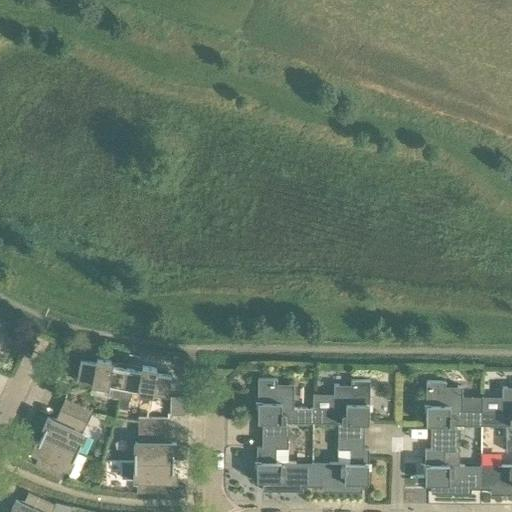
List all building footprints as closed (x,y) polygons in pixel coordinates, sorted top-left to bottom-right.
[(110,366),(111,361),(97,359),(96,363),(80,360),(77,380),(112,386),(110,397),(120,398),(126,369),(110,366)] [(130,400),(132,390),(168,396),(171,377),(156,374),(156,369),(142,367),(142,371),(126,369),(120,398),(130,400)] [(258,379),(257,417),(257,422),(263,422),(262,435),(288,436),(288,423),(313,424),(313,409),(293,409),(294,384),(277,384),(277,379),(258,379)] [(369,424),(369,418),(370,381),(351,380),(351,385),(334,385),(334,395),(314,394),(313,409),(313,424),(338,424),(338,437),(364,437),(364,424),(369,424)] [(426,425),(431,425),(431,438),(456,438),(457,426),(481,426),(482,412),(462,411),(462,387),(445,387),(445,382),(426,382),(426,425)] [(511,387),(502,388),(502,412),(482,412),(481,426),(506,427),(506,439),(511,439),(511,387)] [(100,419),(91,415),(92,411),(65,399),(60,410),(87,423),(86,426),(95,430),(100,419)] [(129,400),(121,399),(119,407),(127,409),(129,400)] [(42,436),(77,452),(85,435),(82,434),(86,426),(87,423),(60,410),(59,411),(61,411),(56,422),(48,418),(43,427),(45,428),(42,436)] [(138,431),(166,431),(167,418),(138,418),(138,431)] [(135,443),(135,462),(173,462),(173,454),(176,454),(176,444),(166,443),(166,431),(138,431),(138,443),(135,443)] [(257,448),(256,475),(256,481),(263,481),(262,491),(302,492),(303,487),(311,487),(311,488),(312,488),(313,463),(276,463),(276,449),(288,449),(288,436),(262,435),(262,448),(257,448)] [(34,466),(61,479),(66,468),(69,469),(77,452),(42,436),(38,444),(36,443),(32,452),(40,456),(36,466),(34,466)] [(368,483),(368,477),(369,449),(363,449),(364,437),(338,437),(338,450),(349,450),(349,464),(313,463),(312,488),(313,488),(313,487),(322,487),(322,492),(362,493),(362,483),(368,483)] [(425,483),(431,483),(431,494),(471,494),(471,490),(480,490),(480,491),(481,466),(444,465),(444,452),(456,452),(456,438),(431,438),(431,450),(425,450),(425,483)] [(490,490),(490,495),(511,495),(511,439),(506,439),(506,453),(511,452),(511,466),(481,466),(480,491),(481,491),(481,490),(490,490)] [(137,481),(137,493),(167,494),(167,493),(165,493),(166,481),(175,481),(175,471),(173,471),(173,462),(135,462),(134,481),(137,481)] [(12,511),(72,511),(75,506),(56,503),(55,505),(28,492),(28,493),(29,494),(24,504),(16,500),(11,510),(14,511),(12,511)]
